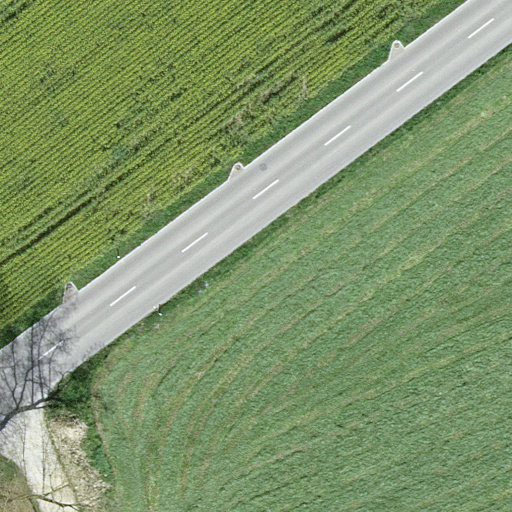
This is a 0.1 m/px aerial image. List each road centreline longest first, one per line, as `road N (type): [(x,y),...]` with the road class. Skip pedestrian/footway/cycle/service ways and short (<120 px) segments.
road 1 (tertiary): [(0,382),(511,1)]
road 2 (track): [(79,511),(23,365)]
